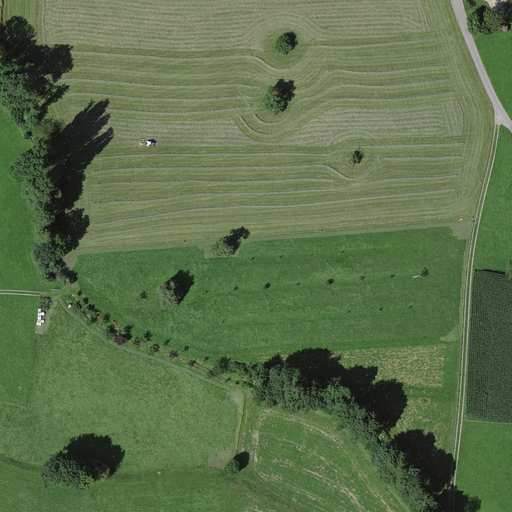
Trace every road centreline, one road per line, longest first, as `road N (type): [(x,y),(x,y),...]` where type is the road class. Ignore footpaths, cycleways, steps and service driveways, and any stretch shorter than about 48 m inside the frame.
road 1 (track): [(452,511),(473,242),(500,113)]
road 2 (unclassified): [(511,128),(457,0)]
